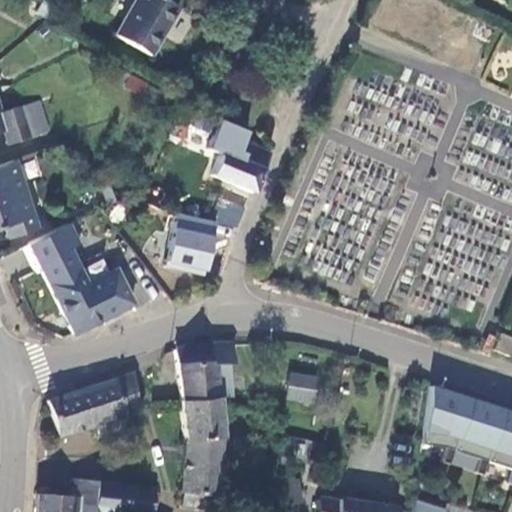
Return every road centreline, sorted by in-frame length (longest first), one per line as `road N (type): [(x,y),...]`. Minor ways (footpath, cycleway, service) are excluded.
road 1 (residential): [(222,318),(324,33)]
road 2 (tertiary): [(511,389),(288,319),(222,318)]
road 3 (tertiary): [(222,318),(7,371)]
road 4 (tertiary): [(7,371),(9,511)]
